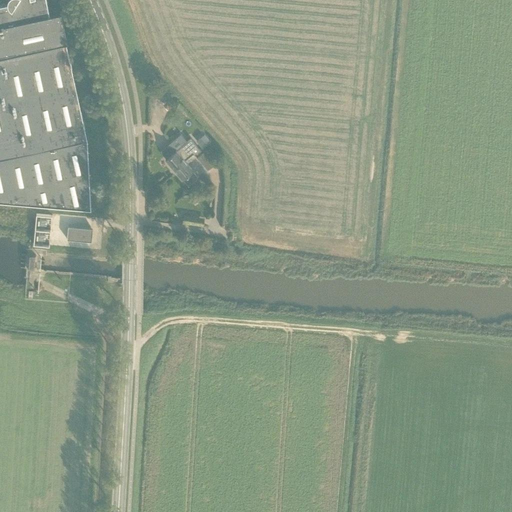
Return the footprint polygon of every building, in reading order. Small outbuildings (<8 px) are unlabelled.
[(0,202),(57,207),(91,209),(88,138),(66,40),(68,40),(61,10),(50,13),(46,0),(7,0),(8,1),(8,2),(0,3),(0,202)] [(176,150),(166,159),(173,169),(194,151),(194,152),(195,151),(197,153),(201,150),(191,138),(187,141),(181,134),(170,143),(176,150)] [(205,136),(198,142),(203,147),(210,142),(205,136)] [(162,139),(153,148),(160,155),(169,146),(162,139)] [(198,157),(209,170),(217,163),(206,150),(198,157)] [(194,151),(173,169),(182,179),(183,178),(187,183),(190,183),(196,178),(196,175),(192,170),(193,170),(187,163),(190,160),(191,160),(196,156),(195,155),(197,154),(194,152),(194,151)] [(184,215),(183,223),(193,224),(194,216),(184,215)] [(68,226),(67,239),(92,241),(93,228),(68,226)] [(27,268),(35,269),(37,254),(29,254),(28,261),(27,268)]
